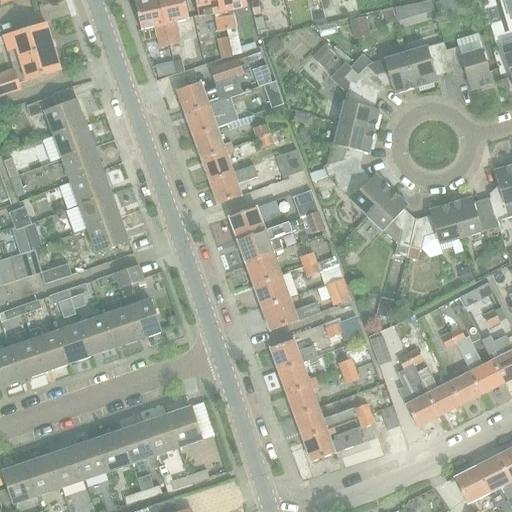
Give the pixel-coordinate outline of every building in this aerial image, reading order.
[(158,0),(136,0),(134,1),(139,29),(140,31),(154,28),(157,49),(165,47),(167,47),(158,0)] [(183,0),(158,0),(167,47),(169,46),(178,44),(173,24),(187,21),(183,0)] [(222,31),(223,39),(227,38),(219,0),(194,0),(197,18),(214,15),(215,20),(214,20),(217,33),(222,31)] [(245,0),(219,0),(227,38),(231,58),(241,54),(232,10),(246,7),(245,0)] [(440,21),(466,14),(461,0),(446,0),(435,3),(440,21)] [(431,1),(419,4),(422,16),(433,12),(431,1)] [(250,4),(252,15),(260,13),(258,2),(250,4)] [(326,9),(328,17),(336,15),(334,8),(326,9)] [(394,20),(392,11),(385,12),(387,21),(394,20)] [(322,14),(314,16),(316,25),(324,24),(322,14)] [(350,19),(353,37),(369,33),(366,16),(350,19)] [(264,29),(261,17),(253,19),(255,30),(264,29)] [(0,44),(5,43),(13,71),(0,74),(0,96),(20,90),(18,84),(59,72),(46,24),(3,36),(3,37),(0,38),(0,44)] [(449,37),(452,46),(473,41),(471,32),(449,37)] [(223,39),(216,41),(221,61),(231,58),(227,38),(223,39)] [(275,38),(267,46),(275,55),(284,46),(275,38)] [(511,40),(500,44),(511,82),(511,40)] [(427,47),(405,54),(416,88),(437,82),(436,77),(452,72),(446,51),(444,43),(427,48),(427,47)] [(325,45),(312,58),(323,69),(335,55),(325,45)] [(452,72),(453,75),(464,72),(470,91),(492,84),(482,50),(461,56),(458,47),(446,51),(452,72)] [(350,68),(352,70),(378,95),(387,86),(391,84),(394,95),(416,88),(405,54),(384,60),(372,64),(363,55),(350,68)] [(182,60),(173,62),(173,64),(175,75),(185,73),(182,60)] [(213,86),(242,75),(237,61),(207,71),(213,86)] [(173,62),(154,66),(157,79),(175,75),(173,64),(173,62)] [(265,67),(253,71),(259,88),(271,83),(265,67)] [(344,102),(339,124),(374,132),(379,111),(369,108),(370,104),(378,95),(352,70),(343,79),(349,84),(345,102),(344,102)] [(200,83),(176,91),(183,110),(185,114),(208,106),(240,94),(234,78),(213,86),(214,89),(204,93),(200,83)] [(243,105),(258,100),(254,89),(240,94),(243,105)] [(280,96),(269,100),(271,108),(282,104),(280,96)] [(44,113),(52,136),(85,124),(76,101),(56,108),(53,98),(26,108),(30,119),(44,113)] [(217,129),(208,106),(185,114),(193,136),(217,129)] [(307,125),(309,117),(296,114),(294,122),(307,125)] [(61,160),(94,148),(85,124),(52,136),(61,160)] [(312,182),(333,176),(361,168),(357,156),(358,152),(369,154),(374,132),(339,124),(329,164),(324,166),(325,169),(310,174),(312,182)] [(253,130),(256,140),(270,135),(267,125),(253,130)] [(193,136),(201,159),(225,152),(217,129),(193,136)] [(274,145),(270,135),(256,140),(260,150),(274,145)] [(103,172),(94,148),(61,160),(70,184),(103,172)] [(296,151),(275,158),(283,179),(303,172),(296,151)] [(233,173),(225,152),(201,159),(209,182),(233,173)] [(10,179),(18,176),(12,159),(4,162),(10,179)] [(511,165),(494,171),(500,191),(488,194),(490,198),(497,222),(511,217),(511,165)] [(233,173),(209,182),(217,205),(241,196),(237,185),(257,177),(253,166),(233,173)] [(350,201),(366,217),(391,191),(375,175),(368,183),(364,180),(361,168),(333,176),(337,188),(350,201)] [(70,184),(78,206),(111,194),(103,172),(70,184)] [(24,194),(18,176),(10,179),(16,197),(24,194)] [(406,258),(415,220),(403,217),(400,214),(407,206),(391,191),(366,217),(383,232),(397,245),(394,255),(406,258)] [(300,218),(305,217),(318,212),(310,192),(292,198),(300,218)] [(78,206),(87,230),(119,218),(111,194),(78,206)] [(450,205),(460,239),(482,233),(482,232),(499,227),(497,222),(490,198),(473,203),(472,198),(450,205)] [(427,223),(415,220),(406,258),(407,258),(416,260),(419,250),(421,250),(424,238),(436,234),(439,246),(460,239),(450,205),(429,211),(432,221),(427,223)] [(16,210),(22,228),(31,225),(24,207),(16,210)] [(237,241),(265,231),(256,208),(229,218),(237,241)] [(14,231),(22,228),(16,210),(8,213),(14,231)] [(311,235),(324,230),(318,212),(305,217),(311,235)] [(128,241),(119,218),(87,230),(96,253),(128,241)] [(265,231),(237,241),(245,264),(273,254),(282,250),(279,241),(285,235),(292,233),(288,223),(265,231)] [(31,225),(22,228),(26,240),(38,235),(34,224),(31,225)] [(26,240),(22,228),(14,231),(12,232),(20,255),(29,252),(31,252),(26,240)] [(26,278),(40,274),(41,273),(34,251),(31,252),(29,252),(20,255),(19,255),(26,278)] [(245,264),(253,286),(281,276),(273,254),(245,264)] [(299,258),(303,268),(317,264),(313,254),(299,258)] [(15,282),(26,278),(19,255),(8,259),(15,282)] [(335,258),(317,264),(303,268),(306,279),(338,268),(335,258)] [(0,261),(0,271),(4,285),(15,282),(8,259),(0,261)] [(41,273),(40,274),(43,284),(70,275),(67,264),(41,273)] [(149,300),(136,304),(130,286),(144,281),(138,265),(113,274),(116,282),(125,308),(137,341),(161,333),(149,300)] [(463,283),(474,277),(469,268),(459,274),(463,283)] [(113,274),(96,280),(98,288),(116,282),(113,274)] [(253,286),(261,309),(289,299),(281,276),(253,286)] [(343,279),(326,286),(333,306),(350,300),(343,279)] [(66,291),(69,299),(88,292),(85,284),(66,291)] [(52,305),(69,299),(66,291),(49,297),(52,305)] [(294,311),(289,299),(261,309),(270,332),(320,313),(316,303),(294,311)] [(390,321),(394,303),(379,300),(375,317),(390,321)] [(38,301),(20,307),(23,315),(41,309),(38,301)] [(23,315),(20,307),(2,313),(5,321),(23,315)] [(101,316),(113,349),(137,341),(125,308),(101,316)] [(500,323),(494,311),(485,316),(490,328),(500,323)] [(89,357),(113,349),(101,316),(78,324),(89,357)] [(174,317),(167,319),(169,326),(177,323),(174,317)] [(78,324),(54,333),(65,366),(89,357),(78,324)] [(338,324),(326,329),(329,339),(342,334),(338,324)] [(31,340),(42,373),(65,366),(54,333),(42,337),(39,328),(29,332),(32,340),(31,340)] [(482,395),(502,385),(491,362),(483,366),(469,337),(466,339),(460,328),(451,333),(457,345),(471,373),(482,395)] [(457,345),(451,333),(441,338),(447,349),(457,345)] [(502,385),(511,379),(511,346),(507,336),(494,342),(491,336),(482,341),(492,362),(491,362),(502,385)] [(383,337),(371,341),(379,365),(391,361),(383,337)] [(19,382),(42,373),(31,340),(8,348),(19,382)] [(305,355),(300,357),(293,340),(270,349),(278,372),(302,363),(318,358),(313,346),(304,350),(305,355)] [(350,340),(338,348),(345,360),(357,353),(350,340)] [(0,388),(19,382),(8,348),(0,351),(0,388)] [(408,355),(414,366),(423,362),(418,350),(408,355)] [(428,394),(414,366),(408,355),(398,360),(404,371),(398,374),(404,387),(399,390),(406,405),(417,428),(439,417),(428,394)] [(339,364),(342,374),(354,370),(351,360),(339,364)] [(278,372),(286,394),(317,383),(315,378),(308,380),(302,363),(278,372)] [(466,375),(449,383),(460,406),(482,395),(471,373),(467,366),(462,368),(466,375)] [(358,380),(354,370),(342,374),(346,384),(358,380)] [(319,389),(317,383),(286,394),(295,417),(318,408),(312,391),(319,389)] [(430,384),(425,387),(428,394),(439,417),(460,406),(449,383),(433,391),(430,384)] [(303,439),(333,428),(359,419),(371,415),(367,405),(355,409),(355,408),(323,420),(318,408),(295,417),(303,439)] [(381,411),(389,430),(400,425),(393,406),(381,411)] [(167,416),(179,449),(203,440),(192,408),(167,416)] [(374,425),(371,415),(359,419),(362,429),(374,425)] [(167,416),(143,424),(155,457),(179,449),(167,416)] [(120,432),(132,465),(155,457),(143,424),(120,432)] [(335,434),(333,428),(303,439),(311,462),(335,454),(363,443),(358,428),(334,437),(335,440),(330,442),(328,436),(335,434)] [(120,432),(97,440),(108,473),(132,465),(120,432)] [(108,473),(97,440),(72,448),(84,481),(108,473)] [(61,488),(84,481),(72,448),(50,456),(61,488)] [(511,449),(497,457),(511,483),(511,482),(511,449)] [(50,456),(26,464),(37,496),(61,488),(50,456)] [(497,457),(476,468),(489,494),(500,488),(507,501),(511,498),(511,485),(511,483),(497,457)] [(37,496),(26,464),(2,472),(13,505),(37,496)] [(467,505),(489,494),(476,468),(454,479),(467,505)] [(188,477),(191,485),(209,479),(207,471),(188,477)] [(149,475),(137,479),(141,491),(153,487),(149,475)] [(191,485),(188,477),(171,483),(174,491),(191,485)] [(141,492),(144,501),(163,495),(160,486),(141,492)] [(144,501),(141,492),(124,498),(127,506),(144,501)] [(177,511),(174,500),(136,511),(190,511),(190,510),(183,511),(177,511)]
